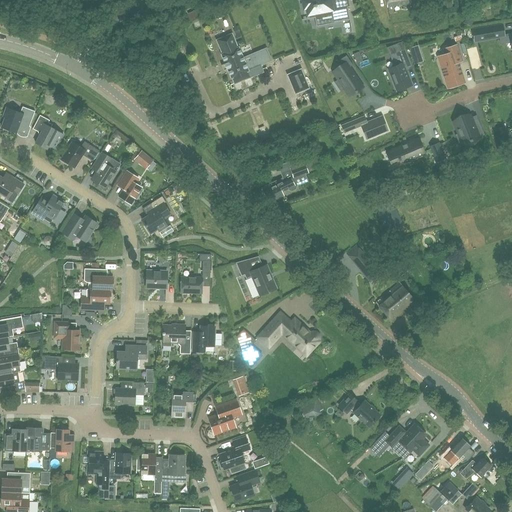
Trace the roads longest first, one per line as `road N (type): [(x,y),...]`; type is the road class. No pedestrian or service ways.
road 1 (unclassified): [(511,455),(167,139),(75,67)]
road 2 (residential): [(130,310),(131,239),(120,220),(0,145)]
road 3 (residential): [(220,511),(193,442),(100,432),(96,416)]
road 4 (residential): [(511,81),(419,114),(386,102)]
road 5 (residential): [(96,416),(97,351),(130,310)]
